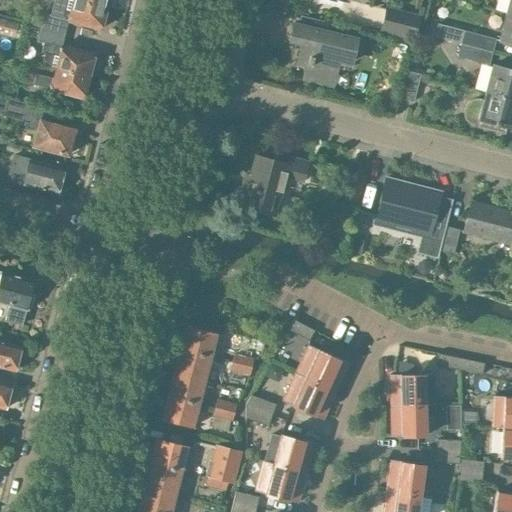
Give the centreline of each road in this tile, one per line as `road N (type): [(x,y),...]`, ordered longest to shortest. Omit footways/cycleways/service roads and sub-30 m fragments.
road 1 (tertiary): [(102,511),(210,91)]
road 2 (residential): [(314,511),(339,423),(381,343),(401,336),(511,360)]
road 3 (residential): [(511,170),(210,91)]
road 4 (tertiary): [(90,226),(17,511)]
road 5 (tertiary): [(149,0),(90,226)]
